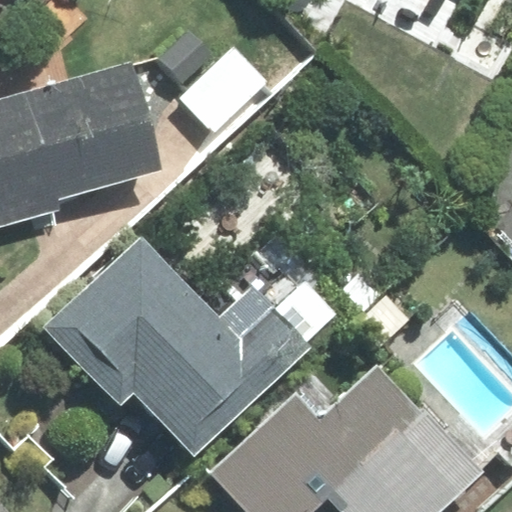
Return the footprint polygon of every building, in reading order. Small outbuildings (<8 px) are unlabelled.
[(207,140),(251,88),(207,50),(162,101),(207,140)] [(0,97),(0,230),(49,218),(46,207),(144,181),(114,68),(0,97)] [(197,322),(126,241),(29,325),(101,408),(113,398),(170,464),(295,355),(237,288),(197,322)] [(352,275),(332,297),(359,321),(347,334),(373,357),(404,322),(352,275)] [(425,511),(467,473),(364,365),(311,415),(286,389),(195,476),(229,511),(303,511),(312,504),(319,511),(425,511)]
